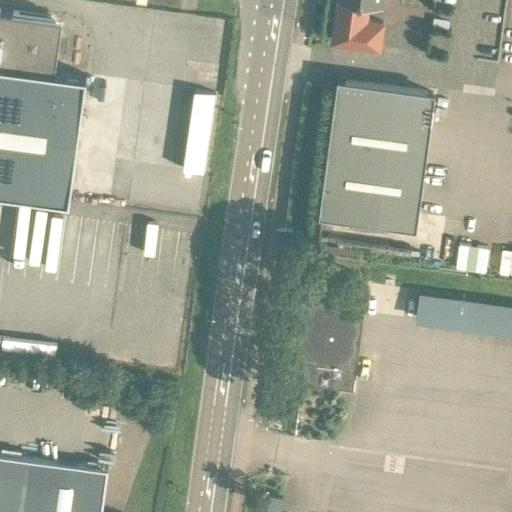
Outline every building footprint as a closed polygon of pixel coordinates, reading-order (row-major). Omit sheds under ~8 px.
[(338,0),(333,40),(351,43),(380,47),(383,21),(366,19),(369,0),(382,2),(382,0),(338,0)] [(0,190),(70,200),(87,75),(56,70),(63,17),(0,8),(0,190)] [(318,240),(351,245),(411,253),(433,92),(340,79),(318,240)] [(193,88),(187,167),(207,168),(214,89),(193,88)] [(502,270),(504,247),(474,243),(471,266),(502,270)] [(289,377),(351,386),(354,386),(367,287),(303,278),(289,377)] [(417,319),(511,331),(511,301),(421,290),(417,319)] [(102,511),(109,467),(0,452),(0,511),(102,511)] [(280,511),(282,493),(270,492),(267,511),(280,511)]
